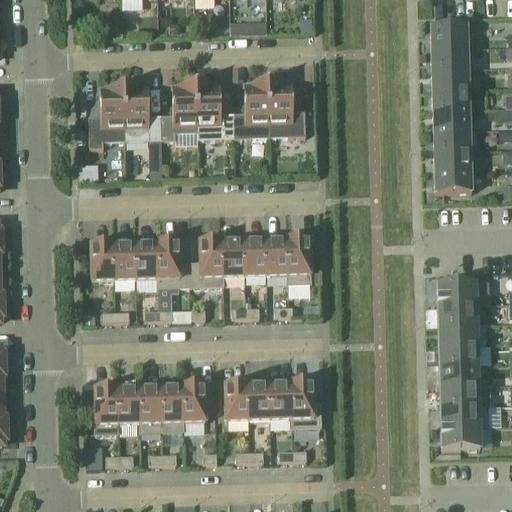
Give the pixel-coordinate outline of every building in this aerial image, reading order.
[(472,55),(471,33),(430,34),(430,55),(467,54),(467,55),(472,55)] [(467,74),(467,55),(467,54),(430,55),(431,75),(467,74)] [(468,95),(467,74),(431,75),(431,96),(468,95)] [(232,120),(233,144),(269,143),(267,87),(247,88),(247,90),(244,90),(244,119),(232,120)] [(288,87),(267,87),(269,143),(305,142),(304,118),(291,118),(291,89),(288,89),(288,87)] [(197,139),(197,145),(233,144),(232,120),(220,120),(219,91),(216,91),(216,89),(195,90),(196,139),(197,139)] [(175,146),(174,139),(196,139),(195,90),(175,90),(175,92),(172,92),(172,121),(160,122),(161,146),(175,146)] [(142,91),(123,92),(125,147),(161,146),(160,122),(148,122),(147,93),(142,93),(142,91)] [(100,123),(88,124),(89,154),(103,154),(103,148),(125,147),(123,92),(105,92),(105,94),(100,94),(100,123)] [(468,114),(468,95),(431,96),(432,116),(468,115),(468,114)] [(468,114),(468,115),(432,116),(433,136),(474,135),(474,134),(473,114),(468,114)] [(474,134),(474,135),(433,136),(433,157),(474,156),(474,157),(479,157),(479,134),(474,134)] [(475,177),(474,157),(474,156),(433,157),(434,177),(470,176),(470,177),(475,177)] [(471,198),(470,177),(470,176),(434,177),(434,199),(471,198)] [(285,246),(264,246),(265,282),(286,281),(287,281),(286,244),(285,244),(285,246)] [(286,291),(287,291),(311,290),(310,265),(309,265),(308,244),(286,244),(287,281),(286,281),(286,291)] [(190,268),(191,294),(223,293),(223,283),(222,283),(221,246),(199,247),(199,268),(190,268)] [(222,283),(223,283),(244,282),(243,247),(222,247),(222,246),(221,246),(222,283)] [(243,247),(244,282),(265,282),(264,246),(243,247)] [(156,294),(157,294),(191,294),(190,268),(179,269),(178,247),(156,248),(157,285),(156,285),(156,294)] [(155,249),(134,250),(135,285),(156,285),(157,285),(156,248),(155,248),(155,249)] [(91,287),(114,286),(113,249),(90,250),(91,287)] [(113,249),(114,286),(135,285),(134,250),(113,250),(113,249)] [(475,310),(475,289),(436,290),(437,311),(475,310)] [(476,330),(475,310),(437,311),(438,331),(476,330)] [(274,324),(275,324),(288,323),(288,313),(274,314),(274,324)] [(231,325),(245,324),(244,314),(231,315),(231,325)] [(258,314),(244,314),(245,324),(259,324),(258,314)] [(191,326),(204,325),(204,315),(190,316),(191,326)] [(171,316),(158,317),(158,327),(172,326),(171,316)] [(144,327),(158,327),(158,317),(144,317),(144,327)] [(101,328),(115,328),(114,318),(101,318),(101,328)] [(128,318),(114,318),(115,328),(129,328),(128,318)] [(476,330),(438,331),(438,352),(476,351),(486,351),(485,329),(476,330)] [(477,371),(476,351),(438,352),(439,372),(477,371)] [(477,391),(477,371),(439,372),(439,393),(477,391)] [(290,435),(291,435),(290,388),(289,388),(289,390),(268,390),(269,426),(290,425),(290,435)] [(313,409),(312,388),(290,388),(291,435),(321,434),(320,409),(313,409)] [(225,427),(248,426),(247,389),(224,390),(225,427)] [(247,389),(248,426),(269,426),(268,390),(248,391),(248,389),(247,389)] [(180,393),(159,393),(161,438),(183,438),(183,428),(182,391),(180,391),(180,393)] [(205,427),(204,391),(182,391),(183,428),(205,427)] [(478,411),(477,391),(439,393),(440,413),(478,412),(478,411)] [(94,394),(94,440),(119,439),(118,430),(117,430),(116,393),(94,394)] [(117,394),(117,393),(116,393),(117,430),(118,430),(138,429),(139,429),(137,394),(117,394)] [(139,439),(161,438),(159,393),(137,394),(139,429),(138,429),(139,439)] [(478,411),(478,412),(440,413),(440,433),(478,432),(479,433),(488,433),(487,411),(478,411)] [(479,454),(479,433),(478,432),(440,433),(441,455),(479,454)] [(278,467),(292,467),(292,457),(278,457),(278,467)] [(305,457),(292,457),(292,467),(306,467),(305,457)] [(235,459),(235,469),(249,468),(249,458),(235,459)] [(262,458),(249,458),(249,468),(263,468),(262,458)] [(216,469),(216,459),(202,460),(202,470),(216,469)] [(176,470),(175,460),(162,461),(162,471),(176,470)] [(148,461),(148,471),(162,471),(162,461),(148,461)] [(105,462),(105,472),(119,472),(119,462),(105,462)] [(132,462),(119,462),(119,472),(133,471),(132,462)]
